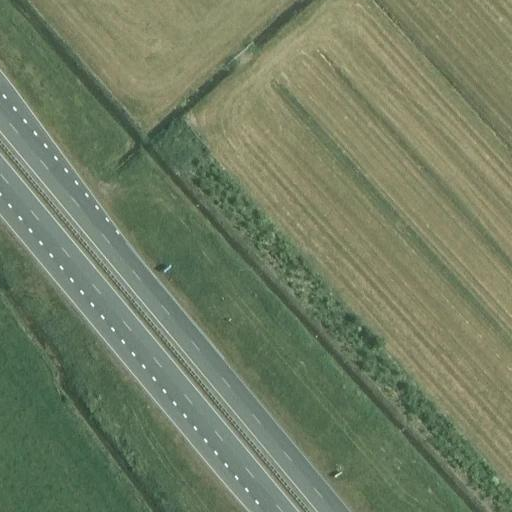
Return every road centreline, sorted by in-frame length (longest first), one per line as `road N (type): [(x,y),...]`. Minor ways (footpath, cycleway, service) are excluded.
road 1 (trunk): [(333,511),(0,111)]
road 2 (trunk): [(0,177),(277,511)]
